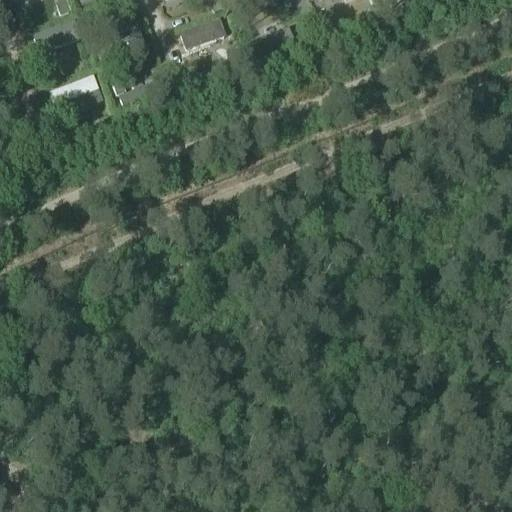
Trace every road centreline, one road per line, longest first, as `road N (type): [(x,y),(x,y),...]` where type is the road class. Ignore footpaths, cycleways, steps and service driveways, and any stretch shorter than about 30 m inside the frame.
road 1 (track): [(511,15),(0,233)]
road 2 (track): [(511,75),(0,290)]
road 3 (track): [(0,158),(25,125),(0,34)]
